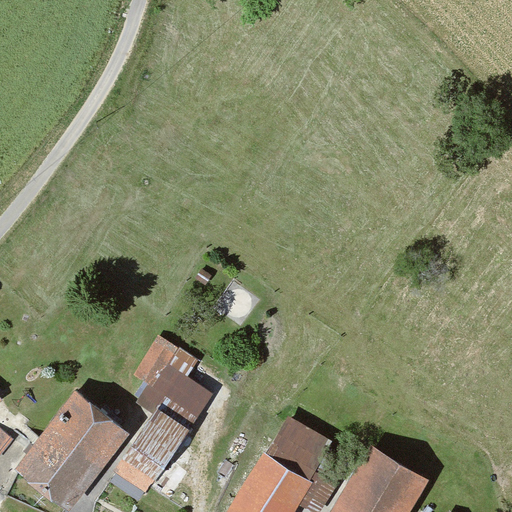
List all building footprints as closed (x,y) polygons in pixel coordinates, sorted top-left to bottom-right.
[(194,362),(160,339),(135,376),(150,386),(139,403),(155,413),(116,472),(145,492),(208,397),(183,380),(194,362)] [(70,511),(127,433),(77,397),(18,480),(62,511),(70,511)] [(0,455),(12,440),(0,430),(0,455)] [(295,511),(316,475),(269,448),(232,511),(295,511)] [(413,511),(431,483),(378,450),(340,511),(413,511)]
